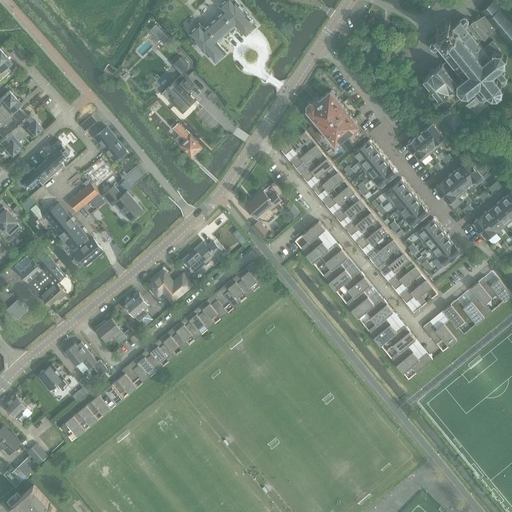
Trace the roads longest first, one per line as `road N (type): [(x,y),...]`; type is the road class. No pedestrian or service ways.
road 1 (residential): [(77,318),(116,367),(317,208)]
road 2 (residential): [(320,41),(387,124),(376,133),(454,231),(467,247),(478,239)]
road 3 (residential): [(77,318),(195,218)]
road 4 (residential): [(413,326),(317,208)]
road 5 (residential): [(195,218),(100,106)]
